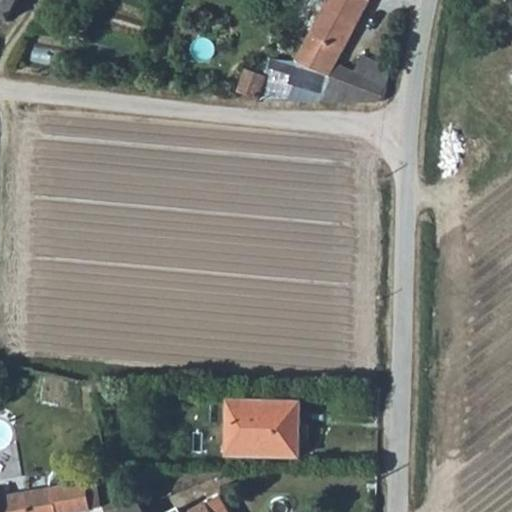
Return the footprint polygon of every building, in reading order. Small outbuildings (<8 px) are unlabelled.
[(0,0),(0,14),(12,20),(23,0),(0,0)] [(334,0),(309,53),(285,53),(270,82),(254,74),(242,96),(262,105),(263,103),(383,104),(389,82),(369,62),(360,79),(342,70),(376,0),(334,0)] [(305,407),(233,404),(231,458),(303,460),(305,407)] [(0,497),(0,511),(94,511),(96,511),(91,486),(1,502),(0,497)] [(229,511),(222,499),(208,507),(211,511),(229,511)]
